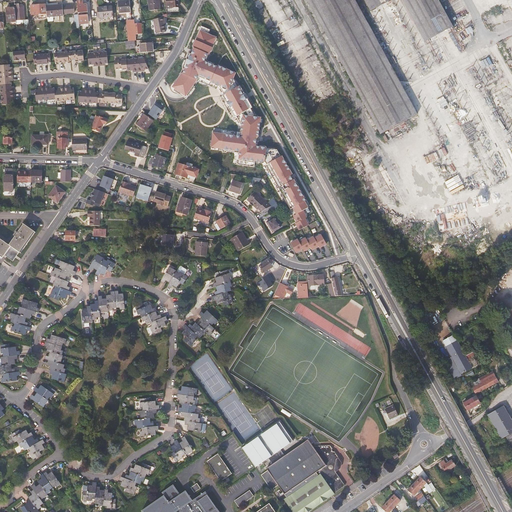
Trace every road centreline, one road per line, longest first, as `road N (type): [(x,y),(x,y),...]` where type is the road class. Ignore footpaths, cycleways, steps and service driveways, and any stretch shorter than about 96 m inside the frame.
road 1 (tertiary): [(506,511),(230,0)]
road 2 (tertiary): [(356,254),(498,511)]
road 3 (tertiary): [(216,0),(356,254)]
road 4 (residential): [(173,326),(169,429),(113,474),(87,474),(64,453)]
road 5 (residential): [(340,511),(424,444),(511,391)]
road 6 (residential): [(98,161),(223,200),(252,219)]
road 7 (residential): [(15,399),(33,377),(39,329),(86,292)]
road 8 (residential): [(252,219),(272,252),(290,263),(307,268),(356,254)]
road 9 (residential): [(23,78),(65,74),(150,88)]
